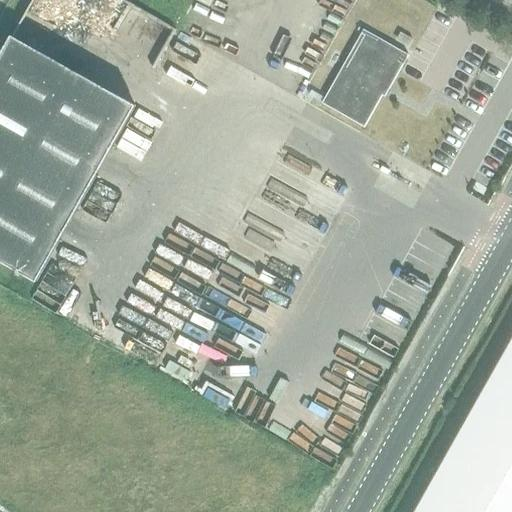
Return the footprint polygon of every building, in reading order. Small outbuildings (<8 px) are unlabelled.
[(174,19),(166,40),(171,42),(167,53),(184,59),(187,50),(190,52),(199,29),(174,19)] [(349,57),(322,103),(364,127),(382,95),(383,93),(388,86),(388,85),(391,87),(408,55),(364,30),(349,57)] [(204,35),(200,43),(217,52),(221,44),(204,35)] [(13,37),(0,60),(0,260),(37,281),(135,106),(13,37)] [(271,168),(266,182),(285,188),(290,174),(271,168)] [(104,215),(115,194),(94,183),(83,204),(104,215)] [(306,187),(302,195),(318,205),(323,197),(306,187)] [(415,280),(421,282),(444,234),(427,226),(415,251),(413,250),(397,285),(410,291),(415,280)] [(242,265),(249,247),(225,237),(218,256),(242,265)] [(182,251),(208,261),(212,251),(186,240),(182,251)] [(167,280),(188,293),(199,276),(178,263),(167,280)] [(191,297),(185,309),(210,321),(216,309),(191,297)] [(253,343),(264,325),(242,311),(230,329),(253,343)] [(165,335),(170,324),(148,313),(142,324),(165,335)] [(171,342),(195,352),(205,332),(181,321),(171,342)] [(151,355),(157,343),(146,337),(140,350),(151,355)] [(511,511),(511,340),(414,511),(511,511)] [(344,372),(340,381),(365,394),(370,386),(344,372)] [(304,392),(295,411),(317,423),(327,404),(304,392)]
